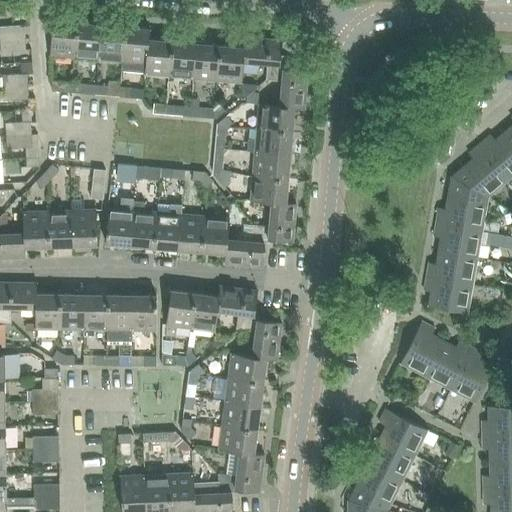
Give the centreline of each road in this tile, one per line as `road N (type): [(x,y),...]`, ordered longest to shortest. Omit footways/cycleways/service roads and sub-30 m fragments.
road 1 (residential): [(0,275),(103,268),(322,280)]
road 2 (tertiary): [(322,280),(342,66),(362,29)]
road 3 (residential): [(68,511),(67,400),(131,400)]
road 4 (residential): [(306,394),(348,403),(370,369),(377,322)]
